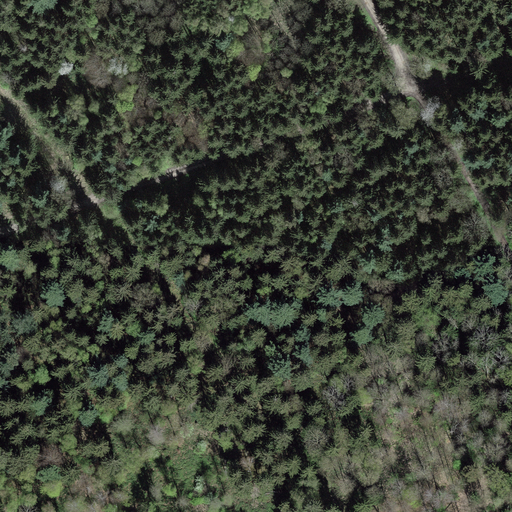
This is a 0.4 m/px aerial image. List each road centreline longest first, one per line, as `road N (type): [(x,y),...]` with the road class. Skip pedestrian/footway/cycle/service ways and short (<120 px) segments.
road 1 (track): [(0,85),(351,511)]
road 2 (track): [(0,232),(511,62)]
road 3 (track): [(511,257),(364,0)]
